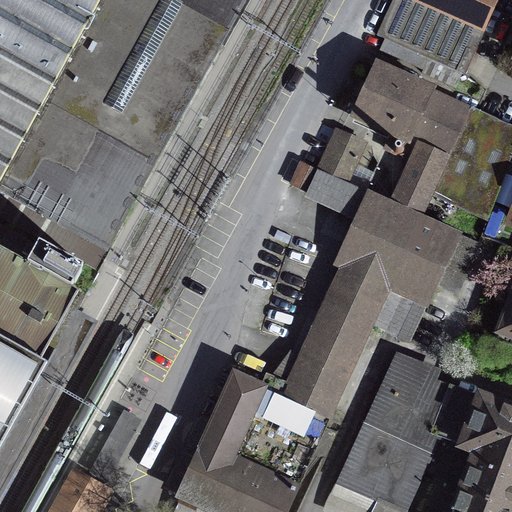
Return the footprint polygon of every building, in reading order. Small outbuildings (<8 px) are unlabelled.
[(102,0),(0,185),(0,215),(95,268),(105,249),(107,250),(245,0),(102,0)] [(0,0),(0,185),(102,0),(0,0)] [(393,0),(377,35),(385,39),(461,73),(493,0),(393,0)] [(462,74),(461,73),(385,39),(380,50),(424,70),(422,73),(455,88),(462,74)] [(511,153),(511,127),(468,108),(376,66),(368,84),(359,80),(357,86),(353,94),(361,97),(353,116),(391,133),(385,148),(410,160),(391,203),(421,217),(432,193),(487,218),(511,156),(511,153)] [(346,183),(365,143),(337,130),(331,145),(319,171),(346,183)] [(319,171),(303,164),(293,186),(309,193),(319,171)] [(319,171),(309,193),(361,217),(371,194),(346,183),(319,171)] [(361,217),(340,262),(356,270),(389,285),(427,302),(458,234),(421,217),(391,203),(371,194),(361,217)] [(37,246),(0,226),(0,247),(28,263),(37,246)] [(83,267),(39,242),(37,246),(28,263),(71,288),(83,267)] [(0,338),(40,360),(41,360),(79,292),(71,288),(28,263),(0,247),(0,338)] [(273,391),(329,416),(389,285),(356,270),(312,366),(304,383),(282,373),(273,391)] [(511,301),(497,339),(511,345),(511,301)] [(0,495),(97,320),(77,308),(47,363),(0,441),(0,495)] [(40,360),(0,338),(0,441),(47,363),(41,360),(40,360)] [(449,385),(392,363),(336,484),(378,502),(402,511),(406,511),(441,436),(442,435),(431,430),(449,385)] [(273,391),(235,373),(207,436),(179,495),(207,508),(215,511),(285,511),(329,416),(273,391)] [(478,450),(463,490),(511,508),(511,409),(449,385),(431,430),(442,435),(441,436),(478,450)] [(140,419),(123,409),(90,470),(107,480),(140,419)] [(75,473),(52,511),(91,511),(104,490),(75,473)] [(511,511),(511,508),(463,490),(454,511),(402,511),(378,502),(373,511),(511,511)]
